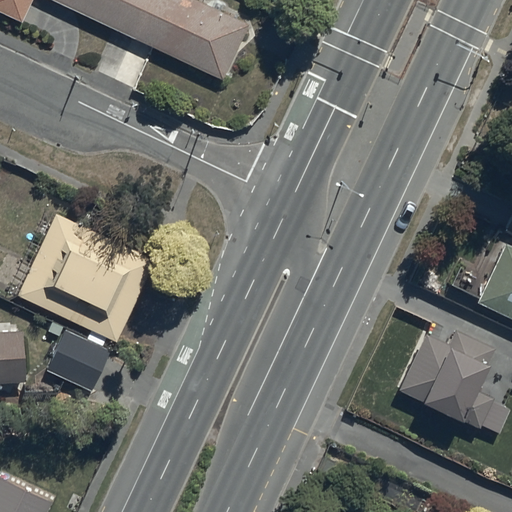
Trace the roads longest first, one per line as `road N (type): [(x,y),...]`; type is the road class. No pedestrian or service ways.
road 1 (secondary): [(468,0),(241,484)]
road 2 (secondary): [(144,511),(290,203)]
road 3 (residential): [(0,79),(39,97),(81,103),(290,203)]
road 4 (residential): [(290,203),(308,248),(248,388),(241,484)]
road 5 (secondary): [(290,203),(386,0)]
